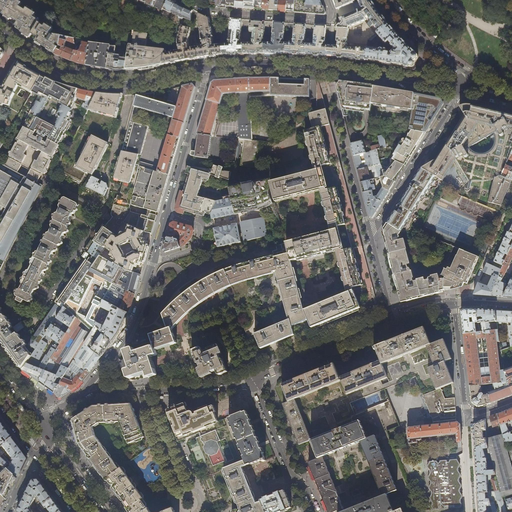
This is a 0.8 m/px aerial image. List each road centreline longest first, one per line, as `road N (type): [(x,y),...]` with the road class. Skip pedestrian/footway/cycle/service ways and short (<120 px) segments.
road 1 (secondary): [(206,68),(301,65),(463,87)]
road 2 (secondary): [(0,29),(44,63),(92,78),(145,80),(206,68)]
road 3 (residential): [(80,397),(213,390),(253,377)]
road 4 (residential): [(370,235),(463,87)]
road 5 (residential): [(186,0),(209,10),(326,20),(326,0)]
road 6 (residential): [(80,397),(129,328),(152,261)]
road 7 (residential): [(452,303),(466,409),(477,413),(511,400)]
road 8 (residential): [(165,215),(206,68)]
road 9 (residential): [(253,377),(392,319)]
road 10 (residential): [(253,377),(315,511)]
